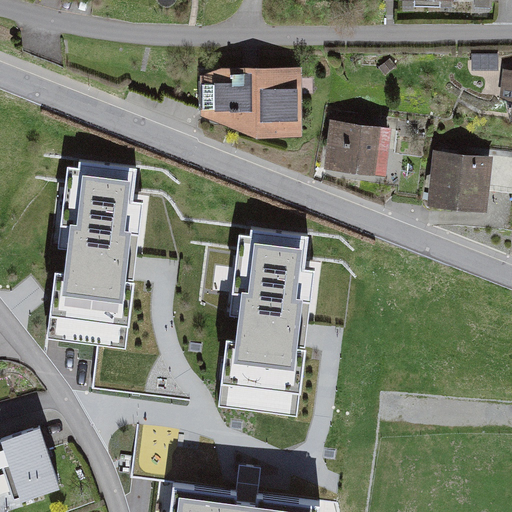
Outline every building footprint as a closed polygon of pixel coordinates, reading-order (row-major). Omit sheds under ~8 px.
[(230,68),(215,76),(216,112),(275,136),(317,137),(312,66),(230,68)] [(406,128),(346,119),(340,165),(399,177),(406,128)] [(504,158),(442,155),(438,206),(503,210),(504,158)] [(136,165),(79,158),(60,320),(117,327),(136,165)] [(231,388),(288,395),(308,232),(251,226),(231,388)] [(67,489),(47,429),(0,445),(0,447),(19,505),(67,489)] [(240,464),(260,469),(263,456),(243,451),(240,464)] [(317,511),(320,498),(257,490),(256,498),(235,496),(236,488),(173,480),(168,511),(317,511)]
